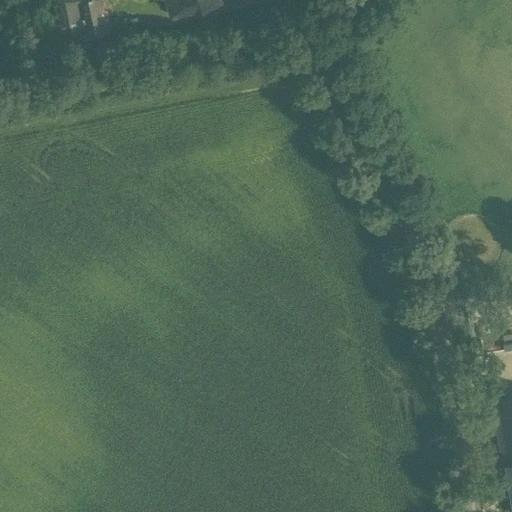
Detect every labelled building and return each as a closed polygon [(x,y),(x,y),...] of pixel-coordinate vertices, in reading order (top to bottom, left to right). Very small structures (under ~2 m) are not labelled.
[(104,0),(60,0),(70,48),(92,44),(92,42),(90,34),(84,9),(105,4),(104,0)] [(219,0),(180,0),(183,9),(220,1),(219,0)] [(105,4),(84,9),(90,34),(111,30),(105,4)] [(511,399),(494,402),(502,455),(511,452),(511,399)] [(511,511),(511,452),(502,455),(511,511)]
